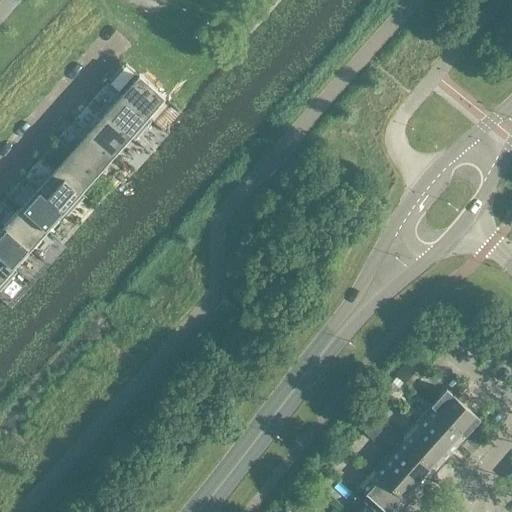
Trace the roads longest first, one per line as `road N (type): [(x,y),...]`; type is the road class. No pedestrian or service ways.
road 1 (secondary): [(403,208),(337,322),(187,511)]
road 2 (secondary): [(206,511),(346,331),(435,254)]
road 3 (residential): [(0,172),(119,34)]
